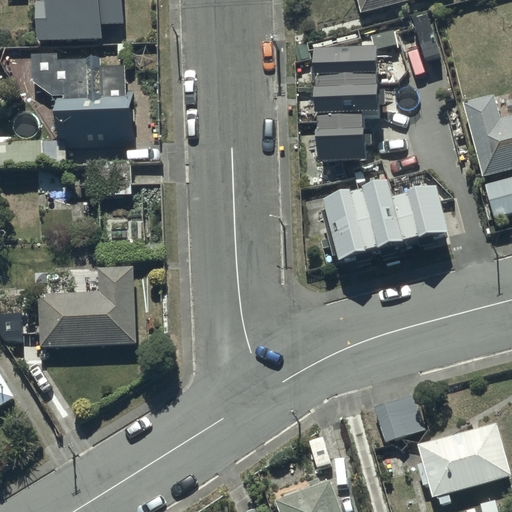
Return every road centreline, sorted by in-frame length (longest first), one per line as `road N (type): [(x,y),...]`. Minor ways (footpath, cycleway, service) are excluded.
road 1 (residential): [(225,0),(233,250),(259,397)]
road 2 (residential): [(511,300),(367,339),(259,397)]
road 3 (residential): [(259,397),(71,511)]
